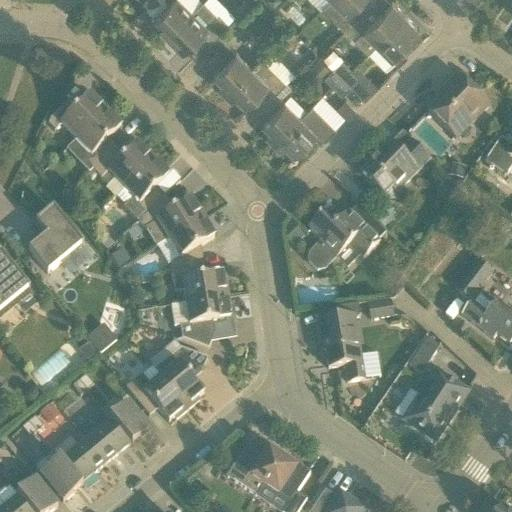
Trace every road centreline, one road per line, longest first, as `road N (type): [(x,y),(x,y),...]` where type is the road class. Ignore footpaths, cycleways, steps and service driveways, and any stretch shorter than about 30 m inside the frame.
road 1 (residential): [(256,211),(104,53),(52,25),(0,24)]
road 2 (residential): [(256,211),(286,201),(457,27)]
road 3 (residential): [(122,511),(246,409),(287,387)]
road 4 (residential): [(440,511),(307,418),(287,387)]
road 5 (residential): [(287,387),(256,211)]
